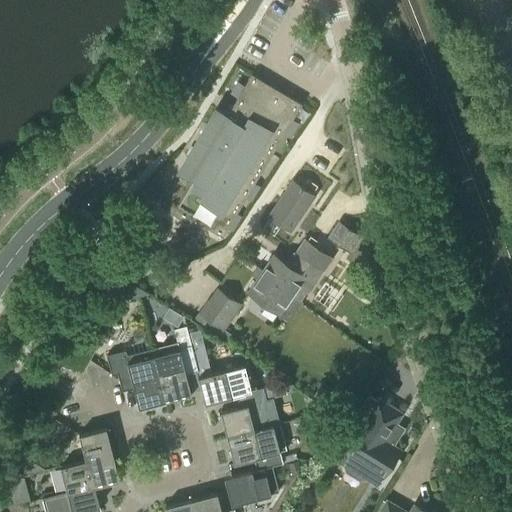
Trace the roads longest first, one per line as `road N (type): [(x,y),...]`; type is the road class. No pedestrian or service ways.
road 1 (residential): [(476,509),(402,296),(331,0)]
road 2 (tertiary): [(0,274),(47,217),(155,127),(241,0)]
road 3 (residential): [(127,434),(187,418),(202,473),(141,490)]
